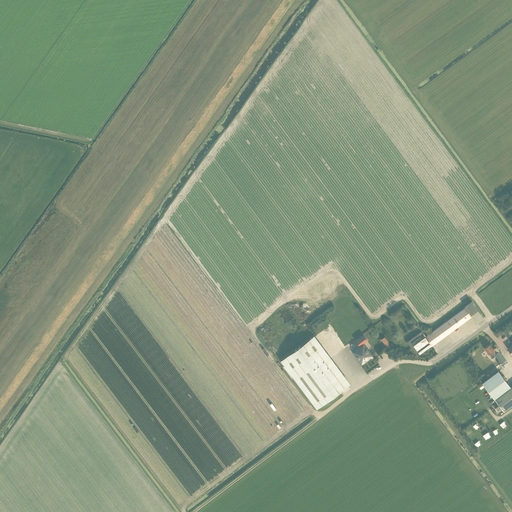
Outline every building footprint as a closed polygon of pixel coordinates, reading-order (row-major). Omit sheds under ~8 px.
[(423,334),(412,342),(420,353),(431,345),(431,346),(472,316),(472,317),(476,322),(483,317),(472,300),(464,306),(465,307),(425,337),(423,334)] [(356,350),(352,352),(362,364),(373,356),(363,343),(364,343),(367,340),(364,336),(356,342),(359,346),(355,349),(356,350)] [(310,339),(281,361),(317,409),(346,387),(310,339)] [(501,363),(506,360),(495,346),(493,348),(490,344),(484,348),(492,359),(495,356),(501,363)] [(483,348),(471,357),(478,366),(490,357),(483,348)] [(510,387),(498,371),(482,383),(494,399),(494,398),(510,387)] [(511,386),(495,399),(504,411),(511,405),(511,386)]
